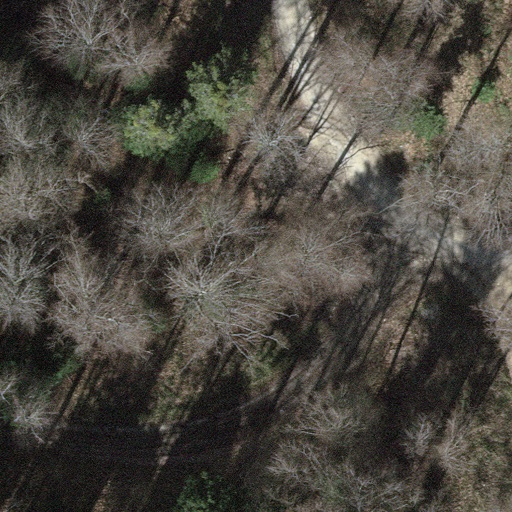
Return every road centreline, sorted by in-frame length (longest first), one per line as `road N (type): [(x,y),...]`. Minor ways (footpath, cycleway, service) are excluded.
road 1 (track): [(0,412),(137,426),(211,420),(261,399),(320,358),(424,239)]
road 2 (track): [(278,0),(290,77),(324,165),(385,229),(511,250)]
road 3 (track): [(0,223),(91,253),(152,253),(215,232),(324,165)]
